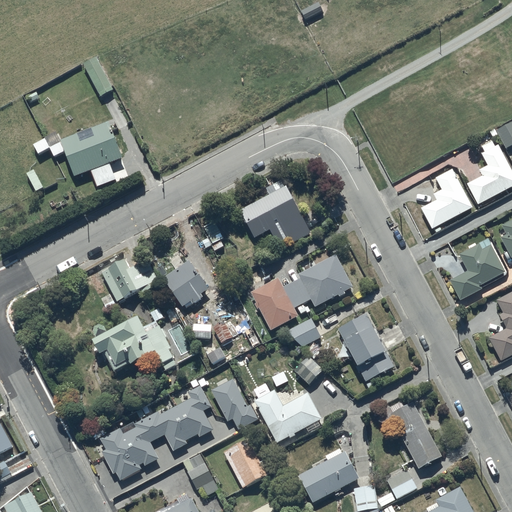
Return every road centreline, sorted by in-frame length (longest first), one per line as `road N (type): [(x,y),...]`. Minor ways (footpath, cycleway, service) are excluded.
road 1 (residential): [(0,289),(267,148),(316,140),(349,173),(511,483)]
road 2 (residential): [(0,341),(90,511)]
